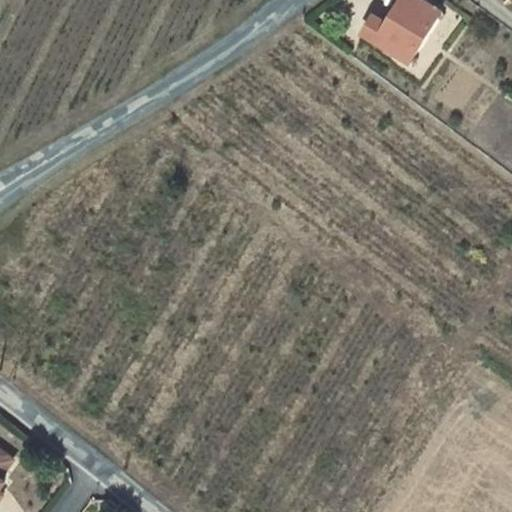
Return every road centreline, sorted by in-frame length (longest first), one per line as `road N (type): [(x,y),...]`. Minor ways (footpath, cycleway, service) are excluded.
road 1 (unclassified): [(0,192),(191,79),(298,0)]
road 2 (unclassified): [(0,389),(155,511)]
